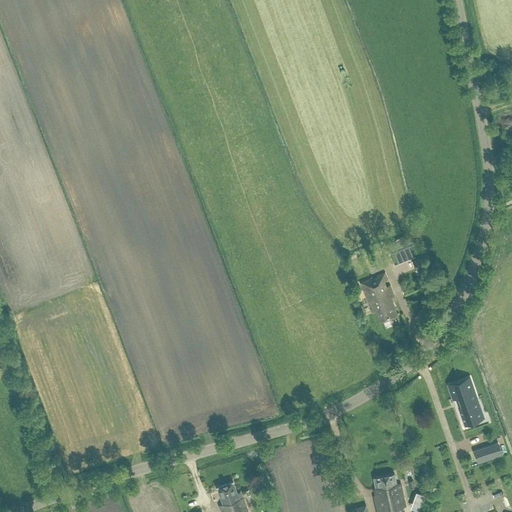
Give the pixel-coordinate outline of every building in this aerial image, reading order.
[(409,236),(386,245),(389,252),(412,243),(409,236)] [(383,279),(386,278),(383,271),(360,279),(373,314),(377,312),(380,318),(395,313),(389,296),(392,295),(388,284),(385,285),(383,279)] [(467,377),(448,384),(453,398),(455,397),(464,422),(472,419),(481,416),(480,413),(467,377)] [(499,444),(486,448),(489,458),(502,454),(499,444)] [(372,494),(376,511),(402,511),(401,506),(403,505),(398,482),(394,483),(392,472),(372,476),(376,494),(372,494)] [(218,505),(220,511),(245,511),(238,491),(235,492),(231,480),(215,486),(221,504),(218,505)]
